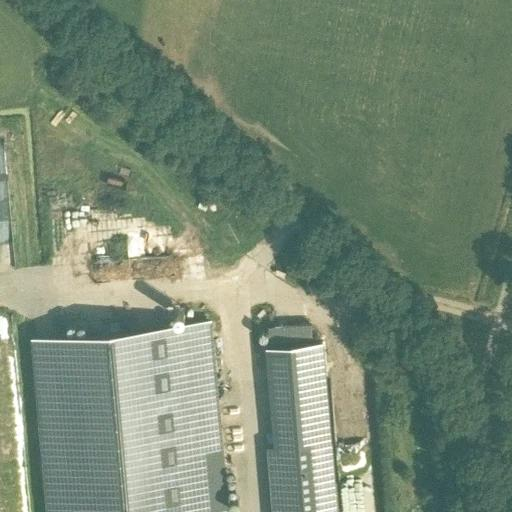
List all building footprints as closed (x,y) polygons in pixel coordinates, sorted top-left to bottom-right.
[(0,146),(0,268),(15,267),(7,146),(0,146)] [(140,256),(139,270),(177,271),(177,257),(140,256)] [(30,336),(46,511),(229,511),(211,319),(109,328),(30,336)] [(305,403),(286,403),(286,422),(305,422),(305,403)] [(275,511),(337,511),(331,439),(270,444),(275,511)]
